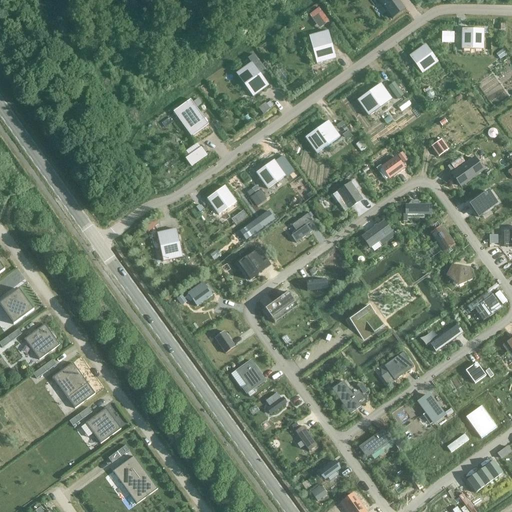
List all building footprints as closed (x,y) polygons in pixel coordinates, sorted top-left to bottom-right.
[(378,0),(392,19),(393,19),(405,10),(398,0),(378,0)] [(319,10),(309,17),(318,29),(328,22),(319,10)] [(462,30),(462,29),(461,49),(462,49),(483,50),(482,50),(483,50),(483,30),(462,30)] [(317,64),(316,64),(336,59),(335,59),(328,32),(309,37),(317,64)] [(442,33),(442,43),(454,43),(454,34),(454,33),(442,33)] [(422,74),(421,74),(438,63),(437,62),(437,63),(425,46),(426,46),(425,46),(409,57),(409,58),(410,57),(422,74)] [(502,50),(496,54),(500,59),(506,54),(502,50)] [(251,64),(236,75),(252,97),(252,98),(269,86),(268,86),(262,77),(266,74),(253,56),(248,60),(251,64)] [(393,82),(388,86),(397,99),(402,95),(393,82)] [(369,117),(369,116),(391,100),(391,101),(392,100),(380,84),(380,85),(358,101),(357,101),(369,117)] [(208,125),(190,100),(191,100),(190,100),(173,112),(173,113),(174,112),(192,136),(191,137),(208,125),(208,124),(208,125)] [(270,102),(261,109),(264,114),(274,107),(270,102)] [(339,138),(340,138),(328,122),(305,138),(317,154),(339,138)] [(489,131),(483,137),(490,145),(496,139),(489,131)] [(441,140),(431,147),(438,157),(448,150),(441,140)] [(205,157),(199,149),(185,160),(190,168),(205,157)] [(402,153),(398,155),(404,163),(408,160),(402,153)] [(459,156),(449,163),(454,171),(465,163),(459,156)] [(256,173),(256,174),(268,190),(268,189),(285,177),(285,178),(285,177),(286,179),(293,173),(282,158),(275,163),(273,161),(273,162),(257,174),(256,173)] [(396,158),(382,168),(389,178),(403,168),(396,158)] [(482,170),(474,159),(452,175),(460,187),(482,170)] [(353,181),(332,196),(338,203),(342,200),(349,209),(362,199),(356,191),(359,188),(353,181)] [(236,203),(236,204),(236,203),(224,187),(224,188),(208,200),(207,199),(207,200),(219,216),(219,215),(236,203)] [(259,190),(249,197),(256,206),(265,199),(259,190)] [(488,193),(470,205),(478,217),(496,204),(488,193)] [(431,206),(406,206),(406,215),(431,215),(431,206)] [(268,211),(254,221),(260,230),(274,220),(268,211)] [(297,233),(291,237),(296,244),(311,233),(306,226),(312,222),(307,215),(292,226),(297,233)] [(254,221),(240,231),(246,240),(260,230),(254,221)] [(150,233),(158,226),(156,223),(147,229),(150,233)] [(370,247),(390,233),(383,223),(363,238),(370,247)] [(432,234),(444,252),(453,246),(452,244),(454,243),(451,239),(449,240),(447,237),(449,236),(443,228),(442,230),(441,228),(432,234)] [(157,235),(157,234),(163,261),(163,262),(182,258),(182,257),(176,230),(157,234),(157,235)] [(511,231),(503,231),(503,247),(511,247),(511,249),(511,248),(511,231)] [(255,251),(237,264),(249,281),(271,266),(267,260),(263,262),(255,251)] [(336,266),(330,269),(338,286),(344,283),(336,266)] [(455,267),(449,277),(458,286),(468,281),(467,275),(471,275),(470,269),(455,267)] [(326,280),(306,282),(307,292),(327,290),(327,289),(326,289),(325,281),(326,281),(326,280)] [(203,283),(192,290),(202,304),(213,296),(212,295),(212,296),(203,283)] [(34,310),(19,290),(0,303),(0,306),(14,325),(34,310)] [(263,312),(267,318),(269,316),(272,320),(295,303),(288,293),(263,312)] [(490,298),(487,293),(467,307),(471,312),(475,309),(484,321),(501,309),(492,297),(490,298)] [(181,296),(177,300),(181,305),(185,302),(181,296)] [(369,306),(349,321),(353,327),(356,325),(358,328),(356,330),(360,336),(370,329),(374,334),(384,326),(369,306)] [(60,346),(44,325),(24,340),(39,360),(60,346)] [(447,345),(455,339),(463,333),(457,325),(430,345),(436,353),(442,348),(442,347),(446,344),(447,345)] [(12,342),(22,334),(18,330),(8,337),(12,342)] [(224,332),(215,338),(225,354),(235,348),(224,332)] [(8,337),(0,342),(0,345),(2,349),(12,342),(8,337)] [(511,338),(502,346),(511,359),(511,338)] [(386,370),(394,381),(413,368),(405,356),(386,370)] [(46,372),(56,365),(52,361),(43,368),(46,372)] [(252,361),(237,372),(247,386),(244,388),(248,394),(247,394),(250,398),(257,393),(254,389),(266,381),(252,361)] [(95,394),(72,363),(52,378),(75,409),(95,394)] [(486,376),(476,363),(465,371),(475,385),(486,376)] [(43,368),(33,375),(37,380),(46,372),(43,368)] [(388,373),(381,378),(387,386),(394,381),(388,373)] [(332,390),(350,415),(361,407),(358,403),(364,399),(360,394),(355,398),(343,382),(332,390)] [(361,384),(358,386),(364,394),(367,392),(361,384)] [(270,399),(273,403),(280,399),(276,394),(270,399)] [(429,396),(419,403),(426,412),(422,415),(429,425),(433,422),(434,423),(443,416),(429,396)] [(286,403),(283,398),(267,410),(270,415),(286,403)] [(481,407),(466,418),(473,429),(489,417),(481,407)] [(69,422),(73,427),(77,424),(79,423),(92,413),(89,408),(69,422)] [(86,424),(81,428),(88,438),(93,434),(101,444),(121,430),(106,409),(85,424),(86,424)] [(489,417),(473,429),(481,439),(497,428),(489,417)] [(299,428),(291,434),(303,450),(311,444),(299,428)] [(366,459),(392,441),(384,430),(358,448),(366,459)] [(399,439),(394,443),(399,451),(405,447),(399,439)] [(470,443),(466,447),(469,452),(474,448),(470,443)] [(125,446),(117,452),(121,457),(129,451),(125,446)] [(120,457),(116,453),(108,458),(112,463),(120,457)] [(495,458),(499,468),(510,464),(505,454),(495,458)] [(158,489),(134,457),(113,472),(137,505),(158,489)] [(334,462),(321,471),(326,478),(327,477),(330,482),(338,476),(335,472),(339,469),(334,462)] [(467,481),(467,482),(476,494),(503,475),(494,463),(494,462),(493,463),(485,469),(485,468),(484,469),(485,469),(477,475),(476,475),(475,475),(476,476),(468,482),(467,481)] [(322,488),(313,495),(317,502),(327,495),(322,488)] [(365,511),(353,495),(346,501),(353,511),(365,511)] [(442,511),(449,508),(442,497),(435,502),(434,503),(433,504),(432,506),(431,507),(430,509),(429,510),(429,511),(428,511),(442,511)]
